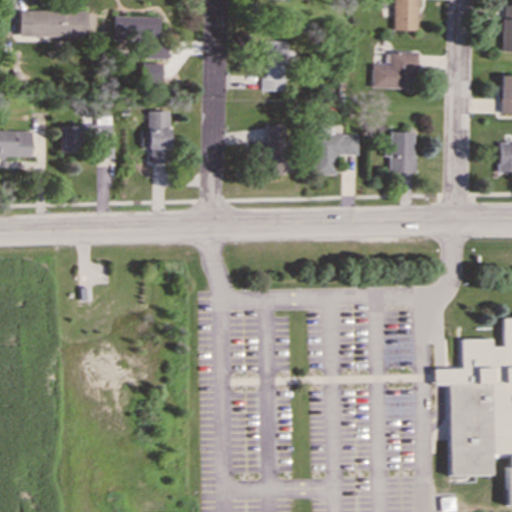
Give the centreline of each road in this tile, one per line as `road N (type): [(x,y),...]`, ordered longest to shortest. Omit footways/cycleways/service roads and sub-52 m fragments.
road 1 (tertiary): [(511,220),(0,231)]
road 2 (residential): [(210,227),(214,0)]
road 3 (residential): [(458,221),(462,0)]
